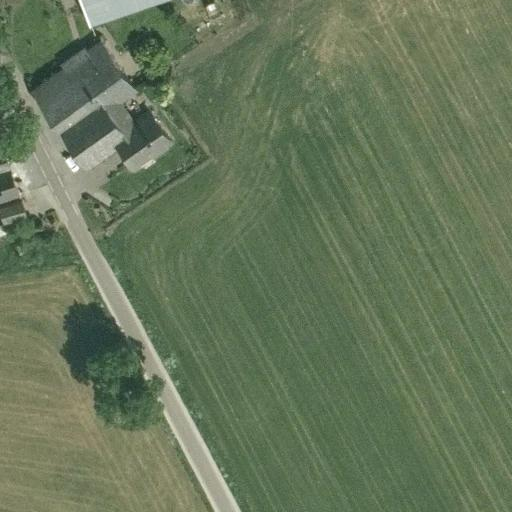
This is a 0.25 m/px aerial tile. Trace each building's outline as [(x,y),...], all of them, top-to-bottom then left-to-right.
[(82,0),(87,13),(127,0),(82,0)] [(183,13),(195,15),(198,2),(185,0),(183,13)] [(108,108),(117,102),(135,90),(100,39),(31,86),(86,166),(117,144),(128,137),(108,108)] [(128,137),(117,144),(131,165),(149,153),(153,153),(163,146),(163,143),(168,139),(148,110),(131,122),(117,102),(108,108),(128,137)] [(0,196),(18,192),(0,133),(0,196)] [(0,214),(2,223),(25,217),(20,200),(0,205),(0,214)]
